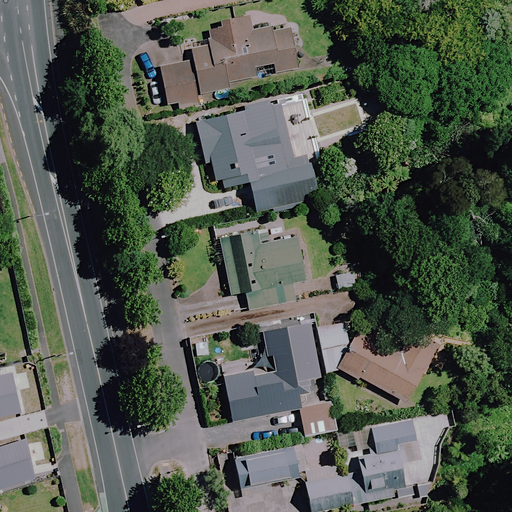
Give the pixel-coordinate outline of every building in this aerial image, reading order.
[(250,31),(246,14),(202,24),(206,38),(179,45),(183,62),(152,69),(162,110),(173,107),(174,113),(199,107),(196,97),(227,89),(226,83),(256,76),(254,71),(269,67),(272,78),(297,72),(285,22),(250,31)] [(269,102),(241,108),(242,111),(190,122),(200,168),(205,166),(209,186),(214,185),(216,193),(245,186),(252,222),(301,211),(317,208),(306,155),(290,158),(279,107),(270,108),(269,102)] [(267,242),(265,230),(215,240),(225,297),(242,294),(245,311),(293,302),(289,284),(300,282),(291,237),(267,242)] [(318,379),(307,324),(260,333),(265,358),(270,357),(273,373),(251,377),(250,371),(220,377),(229,423),(298,409),(295,398),(308,395),(305,382),(318,379)] [(322,373),(334,371),(404,406),(425,364),(356,329),(352,328),(350,328),(315,334),(322,373)] [(0,457),(22,451),(5,391),(0,392),(0,457)] [(372,455),(396,452),(415,448),(411,422),(367,429),(372,455)] [(233,493),(292,481),(290,476),(306,473),(300,445),(226,460),(233,493)] [(396,452),(372,455),(354,458),(360,494),(402,487),(396,452)] [(333,511),(349,509),(343,476),(301,484),(306,511),(333,511)]
